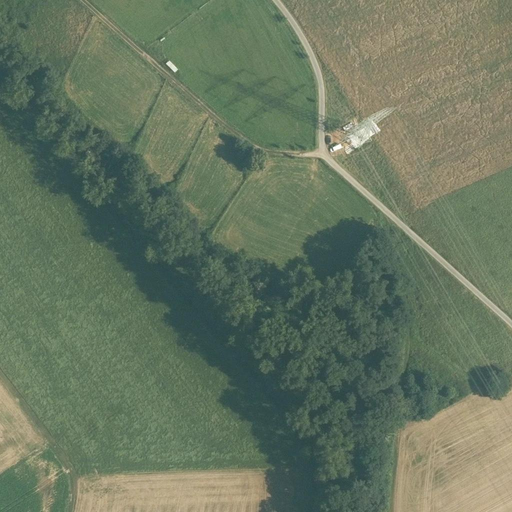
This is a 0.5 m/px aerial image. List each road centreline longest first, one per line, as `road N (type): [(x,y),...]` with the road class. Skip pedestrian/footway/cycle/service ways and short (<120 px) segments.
road 1 (track): [(77,0),(237,138),(266,155),(319,153)]
road 2 (track): [(274,0),(319,78),(319,153),(385,212)]
road 3 (track): [(397,313),(388,511)]
road 4 (track): [(385,212),(511,324)]
road 5 (track): [(0,373),(69,465),(72,511)]
road 6 (track): [(397,313),(484,390),(511,379)]
